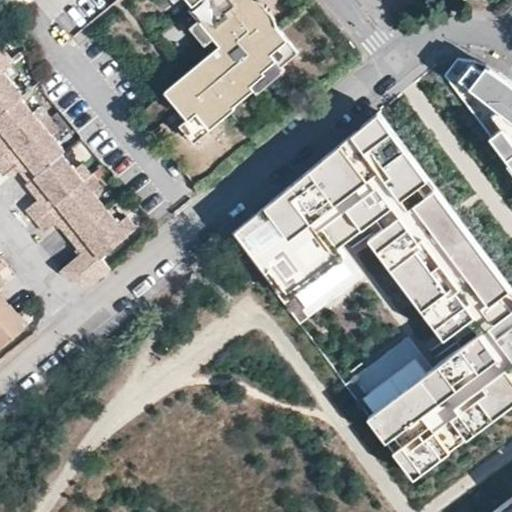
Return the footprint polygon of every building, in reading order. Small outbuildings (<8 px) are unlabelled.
[(189,0),(193,4),(188,8),(198,20),(213,37),(219,45),(166,90),(189,117),(197,111),(209,125),(252,89),(250,85),(277,62),(281,66),(297,52),(275,26),(270,31),(247,4),(251,0),(189,0)] [(255,1),(254,0),(251,0),(247,4),(270,31),(275,26),(275,17),(271,10),(264,4),(255,1)] [(205,43),(213,37),(198,20),(191,26),(205,43)] [(12,57),(20,50),(10,38),(2,44),(12,57)] [(0,66),(9,59),(12,57),(2,44),(0,41),(0,66)] [(511,82),(492,67),(481,61),(463,58),(449,59),(437,63),(511,163),(511,82)] [(9,59),(0,66),(10,78),(18,71),(9,59)] [(283,70),(281,66),(277,62),(250,85),(252,89),(255,92),(283,70)] [(0,111),(19,96),(22,93),(10,78),(0,66),(0,111)] [(0,156),(42,122),(32,111),(19,96),(0,111),(0,156)] [(42,122),(50,116),(40,104),(32,111),(42,122)] [(211,127),(209,125),(197,111),(189,117),(181,124),(195,141),(211,127)] [(454,348),(367,413),(415,476),(511,403),(511,288),(379,111),(232,232),(283,300),(346,254),(333,237),(357,219),(454,348)] [(59,128),(50,116),(42,122),(52,135),(59,128)] [(62,152),(64,150),(52,135),(42,122),(0,156),(0,170),(3,175),(13,167),(26,182),(62,152)] [(26,182),(23,185),(36,200),(26,209),(35,220),(84,179),(74,168),(62,152),(26,182)] [(84,179),(91,173),(82,162),(74,168),(84,179)] [(102,186),(91,173),(84,179),(94,192),(102,186)] [(71,235),(105,206),(94,192),(84,179),(35,220),(46,233),(60,222),(71,235)] [(119,223),(105,206),(71,235),(83,250),(61,268),(67,275),(69,277),(73,279),(75,280),(79,281),(88,281),(93,280),(97,279),(111,267),(102,256),(129,235),(119,223)] [(127,217),(119,223),(129,235),(137,228),(127,217)] [(6,302),(0,307),(0,346),(25,326),(6,302)] [(511,511),(511,497),(492,511),(511,511)]
